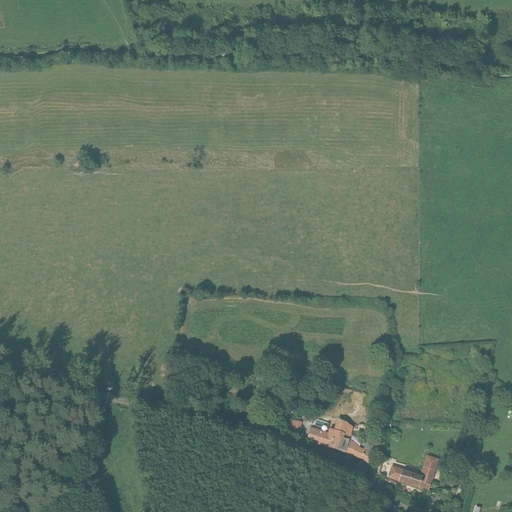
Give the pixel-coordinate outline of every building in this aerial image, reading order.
[(381,422),(379,432),(388,434),(390,424),(381,422)] [(243,423),(242,427),(243,430),(258,435),(260,429),(243,423)] [(309,434),(304,447),(363,467),(365,468),(372,447),(367,446),(364,453),(346,447),(351,429),(334,424),(330,437),(326,436),(325,440),(309,434)] [(289,427),(284,440),(290,442),(295,429),(289,427)] [(390,469),(386,481),(427,494),(430,483),(431,483),(437,462),(424,458),(418,478),(402,473),(402,472),(390,469)] [(445,476),(442,486),(448,488),(447,493),(453,495),(454,490),(455,490),(458,481),(454,479),(445,476)]
